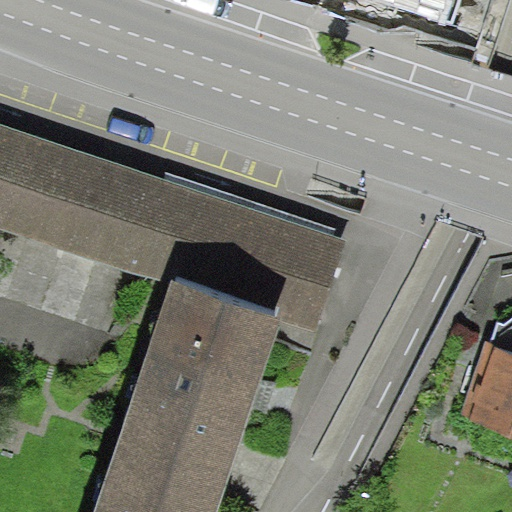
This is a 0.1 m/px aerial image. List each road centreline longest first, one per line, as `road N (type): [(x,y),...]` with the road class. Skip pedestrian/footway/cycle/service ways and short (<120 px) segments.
road 1 (primary): [(39,0),(511,158)]
road 2 (residential): [(305,511),(442,264)]
